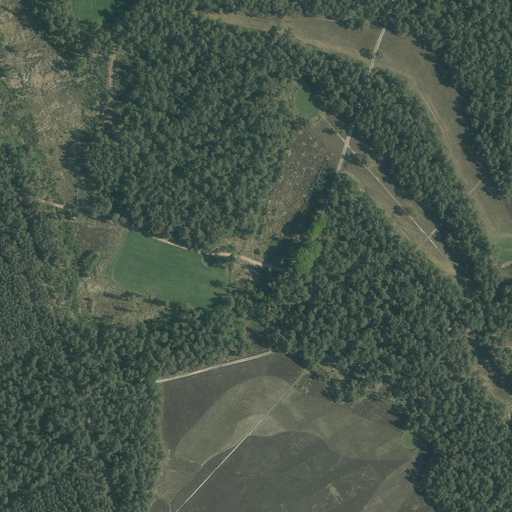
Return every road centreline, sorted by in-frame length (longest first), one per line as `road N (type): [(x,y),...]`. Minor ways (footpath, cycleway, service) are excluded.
road 1 (track): [(393,0),(280,345),(115,390),(84,406)]
road 2 (track): [(0,138),(118,511)]
road 3 (track): [(302,274),(184,247),(17,193)]
